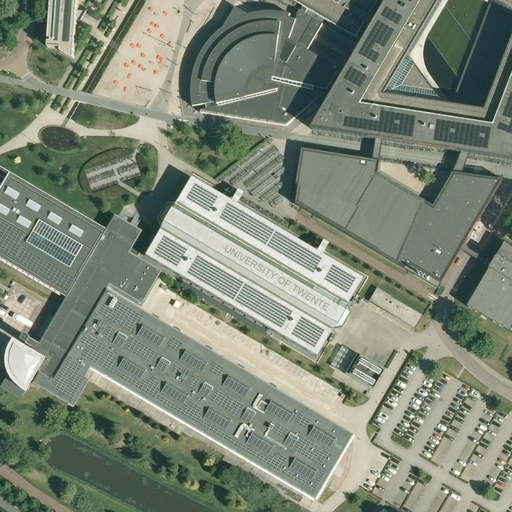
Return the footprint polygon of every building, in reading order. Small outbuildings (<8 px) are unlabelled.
[(81,20),(88,10),(87,9),(86,11),(77,11),(77,9),(77,7),(77,0),(51,0),(49,39),(51,39),(51,42),(48,42),(48,48),(61,49),(61,51),(60,52),(74,60),(76,25),(77,18),(81,18),(80,20),(81,20)] [(308,9),(356,37),(359,33),(365,23),(351,15),(356,7),(357,5),(359,0),(292,0),(303,6),(308,9)] [(312,130),(376,140),(373,160),(316,151),(302,149),(299,166),(298,171),(293,204),(313,215),(318,218),(408,271),(413,274),(439,289),(441,286),(460,254),(465,244),(477,224),(503,180),(491,178),(462,174),(470,155),(511,161),(511,0),(388,0),(377,19),(370,15),(356,7),(351,15),(365,23),(372,28),(364,42),(332,96),(324,94),(319,98),(330,100),(312,130)] [(308,9),(303,6),(301,11),(299,10),(296,20),(289,18),(290,15),(286,14),(282,13),(278,12),(273,12),(269,12),(265,12),(260,13),(256,14),(251,15),(249,15),(239,10),(238,10),(226,31),(223,33),(219,36),(216,39),(213,42),(211,45),(208,49),(206,52),(204,56),(203,59),(201,62),(199,66),(198,71),(197,75),(196,78),(196,79),(195,83),(195,87),(195,92),(195,96),(195,98),(196,100),(196,102),(197,106),(200,106),(205,105),(206,110),(204,110),(201,111),(200,113),(287,126),(319,98),(324,94),(314,91),(314,88),(326,90),(337,72),(334,70),(336,67),(307,50),(310,45),(315,37),(318,33),(323,24),(314,19),(305,14),(308,9)] [(368,25),(365,23),(359,33),(356,37),(359,39),(364,42),(372,28),(368,25)] [(0,259),(65,298),(63,302),(54,318),(41,339),(38,344),(28,338),(23,335),(21,334),(18,340),(31,348),(30,350),(11,339),(6,347),(5,353),(4,358),(4,363),(4,368),(4,369),(6,374),(9,379),(12,383),(17,387),(24,391),(25,392),(35,373),(38,374),(35,379),(71,400),(84,378),(89,368),(314,500),(353,435),(106,290),(109,286),(141,305),(145,297),(161,272),(128,253),(126,251),(136,234),(135,233),(133,232),(128,229),(126,228),(114,221),(107,233),(105,232),(105,231),(104,230),(9,174),(8,174),(7,174),(0,186),(0,259)] [(158,231),(143,256),(162,267),(175,275),(213,297),(267,329),(273,332),(296,346),(314,357),(324,340),(331,329),(339,328),(348,313),(344,306),(346,302),(360,279),(320,255),(322,250),(326,244),(322,241),(318,248),(315,252),(234,205),(236,200),(240,194),(240,193),(236,191),(232,198),(229,202),(188,178),(182,188),(172,205),(164,207),(156,221),(159,228),(158,231)] [(511,247),(505,243),(492,265),(488,270),(468,306),(508,330),(510,331),(511,332),(511,247)] [(473,253),(465,244),(460,254),(469,259),(488,270),(492,265),(473,253)] [(423,316),(376,288),(368,302),(415,329),(423,316)] [(183,289),(180,295),(188,300),(191,294),(183,289)] [(371,390),(383,370),(355,353),(343,374),(371,390)]
